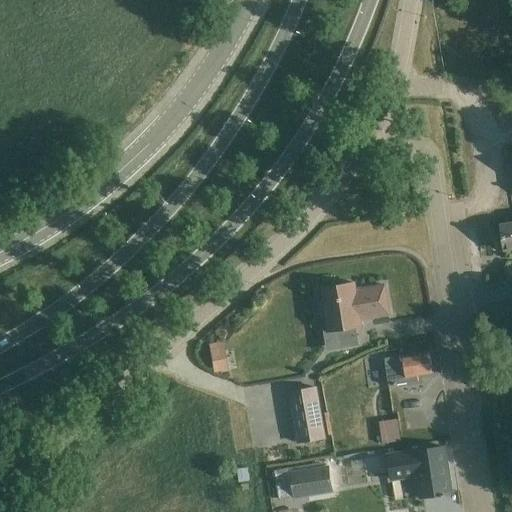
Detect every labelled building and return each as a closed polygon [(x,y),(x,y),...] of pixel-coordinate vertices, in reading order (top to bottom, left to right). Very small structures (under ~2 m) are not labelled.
[(511,223),(501,225),(505,251),(511,249),(511,223)] [(325,304),(320,304),(322,317),(327,316),(330,331),(336,330),(339,348),(359,345),(356,327),(362,326),(361,319),(390,314),(385,286),(356,290),(355,283),(322,289),(325,304)] [(228,370),(223,342),(206,345),(211,373),(228,370)] [(388,385),(399,384),(419,381),(418,376),(433,374),(430,352),(393,358),(393,366),(390,367),(391,374),(387,375),(388,385)] [(296,437),(324,432),(315,382),(287,387),(296,437)] [(398,420),(379,423),(382,444),(401,441),(398,420)] [(281,424),(261,426),(262,434),(282,432),(281,424)] [(445,447),(388,456),(392,479),(418,475),(422,497),(442,494),(442,496),(446,496),(446,494),(452,493),(445,447)] [(241,482),(250,481),(248,467),(237,469),(239,482),(241,482)] [(280,498),(280,499),(332,491),(328,467),(291,473),(290,468),(276,470),(280,498)]
